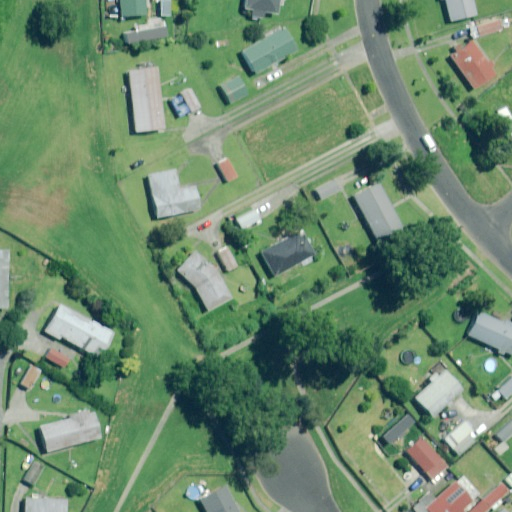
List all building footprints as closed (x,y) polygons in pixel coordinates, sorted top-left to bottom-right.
[(116,0),(118,17),(148,15),(146,0),(116,0)] [(242,0),(242,8),(273,13),(274,0),(242,0)] [(472,16),(468,0),(441,0),(446,21),(472,16)] [(510,26),(507,15),(471,27),(474,37),(510,26)] [(291,51),(279,29),(237,52),(249,74),(291,51)] [(491,74),(467,39),(446,54),(470,89),(491,74)] [(160,129),(153,68),(126,71),(133,132),(160,129)] [(243,94),(234,76),(218,84),(228,103),(243,94)] [(198,106),(189,88),(178,94),(188,112),(198,106)] [(511,89),(502,99),(511,110),(511,89)] [(235,176),(224,159),(215,165),(225,182),(235,176)] [(174,188),(170,170),(146,175),(154,218),(190,211),(188,200),(194,198),(192,184),(174,188)] [(339,189),(334,180),(316,189),(321,198),(339,189)] [(400,225),(374,182),(349,198),(375,240),(400,225)] [(257,219),(252,209),(233,219),(239,229),(257,219)] [(310,257),(298,232),(260,252),(273,276),(310,257)] [(228,249),(213,257),(222,274),(238,266),(228,249)] [(198,252),(176,268),(193,288),(206,312),(229,296),(198,252)] [(111,333),(57,305),(44,330),(98,358),(111,333)] [(511,353),(511,328),(475,313),(465,336),(511,356),(511,353)] [(69,358),(51,348),(45,358),(64,368),(69,358)] [(40,372),(30,366),(19,385),(30,391),(40,372)] [(459,390),(442,371),(411,398),(428,417),(459,390)] [(511,388),(511,380),(509,377),(493,390),(501,398),(511,388)] [(98,438),(91,412),(38,426),(45,452),(98,438)] [(511,431),(511,421),(509,419),(493,434),(501,442),(511,431)] [(469,430),(461,421),(441,438),(455,455),(472,441),(465,433),(469,430)] [(444,466),(417,436),(402,450),(428,480),(444,466)] [(42,467),(33,462),(23,480),(32,485),(42,467)] [(511,476),(509,473),(503,479),(511,488),(511,476)] [(456,511),(474,495),(456,476),(421,510),(423,511),(456,511)] [(507,495),(496,484),(480,499),(491,511),(507,495)] [(235,511),(222,487),(197,500),(203,511),(235,511)] [(66,511),(67,500),(23,498),(22,511),(66,511)]
